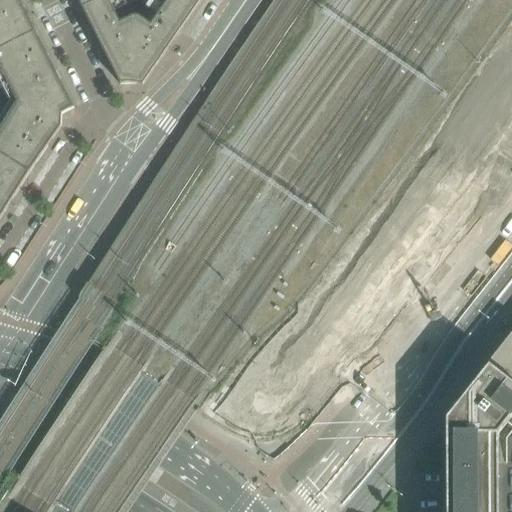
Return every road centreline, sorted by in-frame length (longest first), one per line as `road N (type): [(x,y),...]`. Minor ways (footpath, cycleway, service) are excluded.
road 1 (tertiary): [(511,247),(305,511)]
road 2 (secondary): [(249,511),(55,366),(5,351)]
road 3 (tertiary): [(346,511),(511,287)]
road 4 (residential): [(5,351),(145,140)]
road 5 (secondary): [(0,416),(159,511)]
road 6 (residential): [(0,259),(100,107)]
road 7 (residential): [(145,140),(250,0)]
